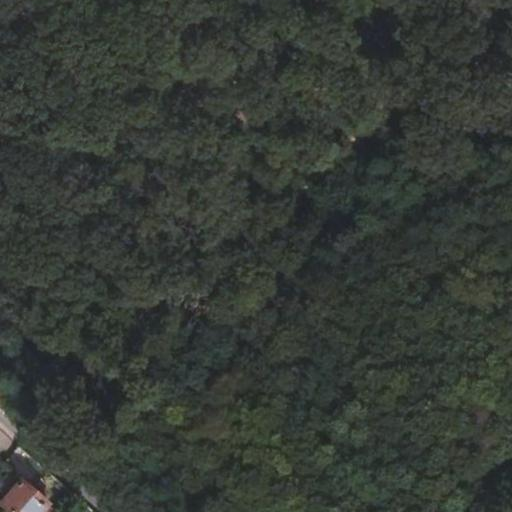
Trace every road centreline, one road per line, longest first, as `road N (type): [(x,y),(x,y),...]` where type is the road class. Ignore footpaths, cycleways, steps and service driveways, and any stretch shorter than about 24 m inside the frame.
road 1 (track): [(111,0),(37,277),(0,363)]
road 2 (tertiary): [(0,413),(123,511)]
